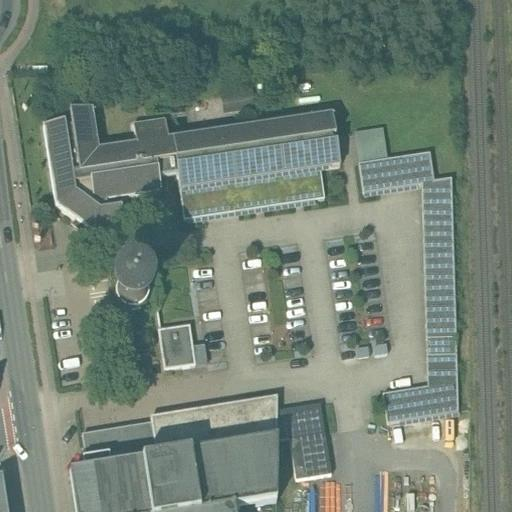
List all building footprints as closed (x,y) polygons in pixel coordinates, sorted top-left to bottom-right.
[(136,146),(98,151),(92,112),(69,115),(72,130),(64,131),(64,126),(42,129),(55,209),(93,237),(124,233),(120,211),(106,213),(105,204),(159,196),(158,180),(177,177),(184,223),(324,201),(320,172),(339,169),(336,146),(331,147),(330,140),(335,139),(331,116),(168,141),(165,121),(133,126),(136,146)] [(433,184),(429,156),(358,166),(363,196),(421,187),(426,341),(455,341),(451,181),(433,184)] [(135,278),(131,278),(127,278),(124,280),(121,281),(120,283),(118,285),(117,286),(116,288),(115,290),(114,293),(114,296),(114,299),(115,302),(117,305),(119,308),(121,310),(123,311),(126,313),(130,313),(130,315),(141,313),(140,311),(143,309),(145,307),(147,305),(148,302),(149,300),(149,298),(150,295),(149,292),(148,289),(147,286),(144,283),(142,281),(139,279),(135,278)] [(189,328),(158,333),(163,373),(195,368),(189,328)] [(455,341),(426,341),(426,358),(456,357),(455,341)] [(456,357),(426,358),(427,390),(382,397),(387,426),(457,415),(456,357)] [(276,400),(150,420),(151,426),(157,463),(274,444),(276,443),(276,400)] [(320,407),(277,414),(277,400),(276,400),(276,443),(287,442),(324,436),(320,407)] [(151,426),(82,437),(86,461),(109,458),(111,470),(157,463),(151,426)] [(331,477),(324,436),(287,442),(295,482),(331,477)] [(84,474),(69,477),(74,511),(223,511),(274,504),(274,444),(157,463),(111,470),(84,474)] [(86,461),(82,462),(84,474),(111,470),(109,458),(86,461)]
